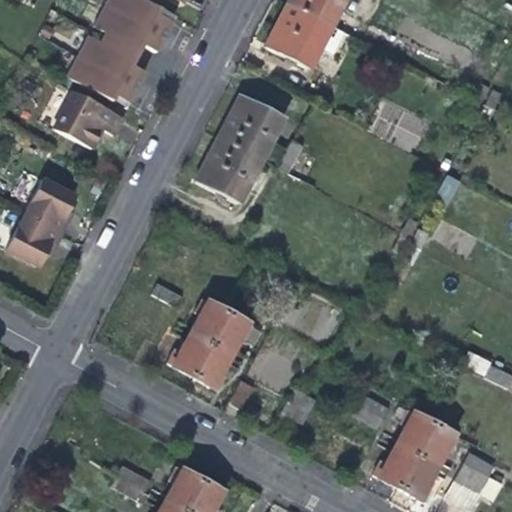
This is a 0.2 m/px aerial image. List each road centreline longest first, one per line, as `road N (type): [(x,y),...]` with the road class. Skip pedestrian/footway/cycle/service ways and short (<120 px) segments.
road 1 (residential): [(51,353),(234,0)]
road 2 (residential): [(51,353),(343,511)]
